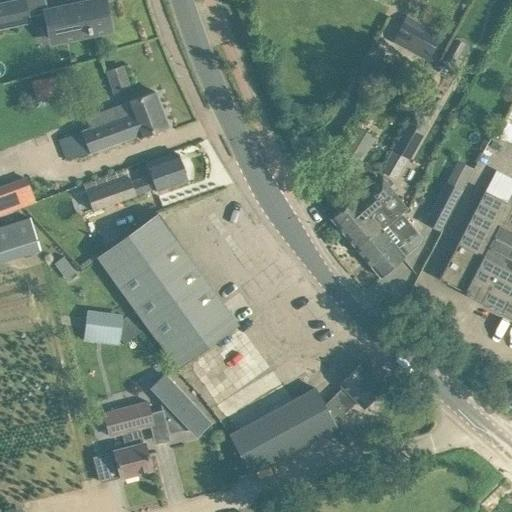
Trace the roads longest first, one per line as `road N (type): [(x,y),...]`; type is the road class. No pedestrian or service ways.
road 1 (tertiary): [(475,424),(356,310),(261,190),(219,113),(179,0)]
road 2 (unclassified): [(198,511),(475,424)]
